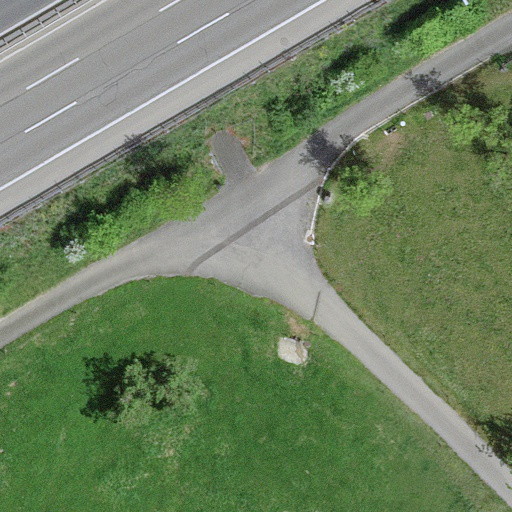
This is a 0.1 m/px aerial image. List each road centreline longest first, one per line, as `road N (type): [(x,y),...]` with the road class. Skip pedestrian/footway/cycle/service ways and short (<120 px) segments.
road 1 (unclassified): [(0,334),(248,192),(306,288),(511,489)]
road 2 (track): [(248,192),(511,27)]
road 3 (motorway): [(0,124),(213,0)]
